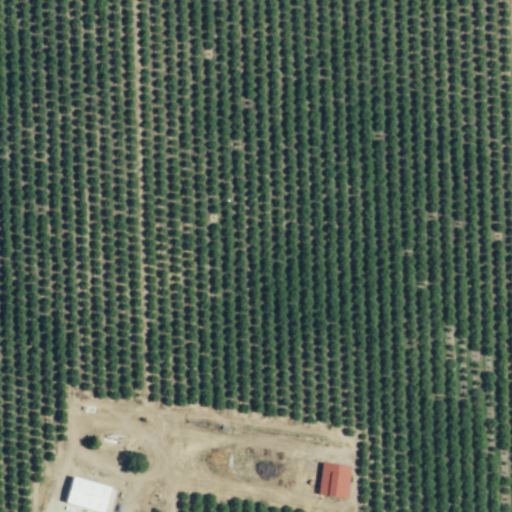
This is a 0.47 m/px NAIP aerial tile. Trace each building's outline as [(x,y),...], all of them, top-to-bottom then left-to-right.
[(271,397),(256,396),(255,411),(270,412),(271,397)] [(321,403),(306,402),(305,417),(320,419),(321,403)] [(371,425),(373,411),(358,409),(357,423),(371,425)] [(426,417),(411,416),(410,432),(425,432),(426,417)] [(92,511),(98,511),(109,472),(67,462),(57,504),(92,511)] [(312,495),(341,498),(345,466),(316,463),(312,495)]
